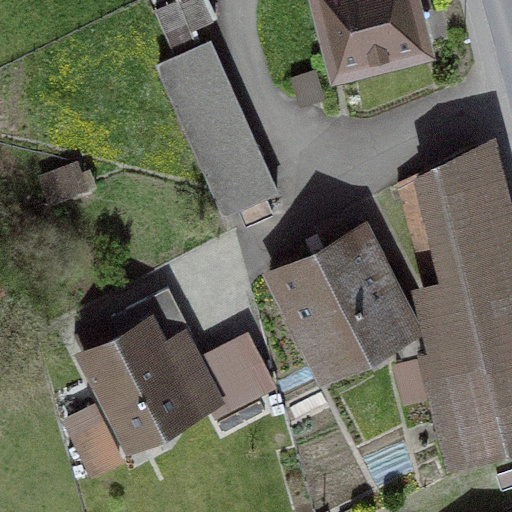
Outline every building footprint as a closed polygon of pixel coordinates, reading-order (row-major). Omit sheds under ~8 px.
[(427,0),(314,0),(333,77),(440,51),(427,0)] [(221,48),(166,73),(236,225),(290,200),(221,48)] [(511,294),(478,152),(417,167),(442,270),(410,277),(426,340),(414,343),(442,460),(511,443),(511,294)] [(350,210),(254,263),(315,374),(411,321),(350,210)] [(175,300),(86,344),(137,446),(257,387),(229,331),(198,347),(175,300)]
